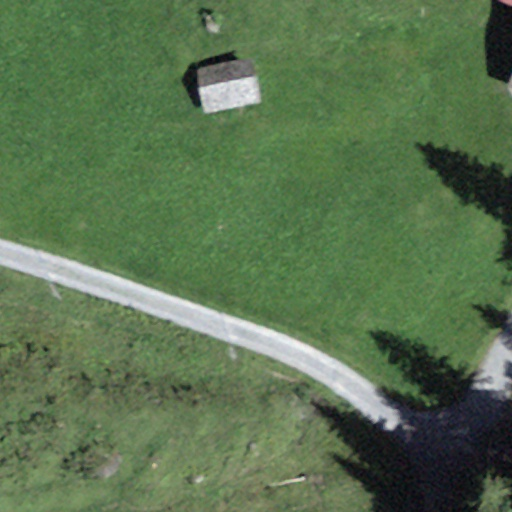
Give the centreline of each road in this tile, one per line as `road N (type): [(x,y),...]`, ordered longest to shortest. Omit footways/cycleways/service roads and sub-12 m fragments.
road 1 (track): [(0,268),(249,346),(447,465)]
road 2 (track): [(447,465),(511,347)]
